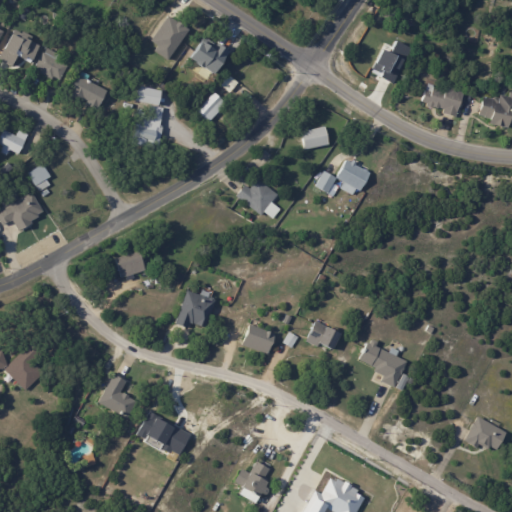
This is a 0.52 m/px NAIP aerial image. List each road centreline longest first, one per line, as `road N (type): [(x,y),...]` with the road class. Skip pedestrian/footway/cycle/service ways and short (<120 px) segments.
road 1 (residential): [(485,511),(255,383),(116,344),(75,312),(54,256)]
road 2 (residential): [(0,283),(240,139),(314,70)]
road 3 (residential): [(314,70),(400,128),(511,155)]
road 4 (residential): [(127,209),(106,167),(0,101)]
road 5 (tertiary): [(209,0),(314,70)]
